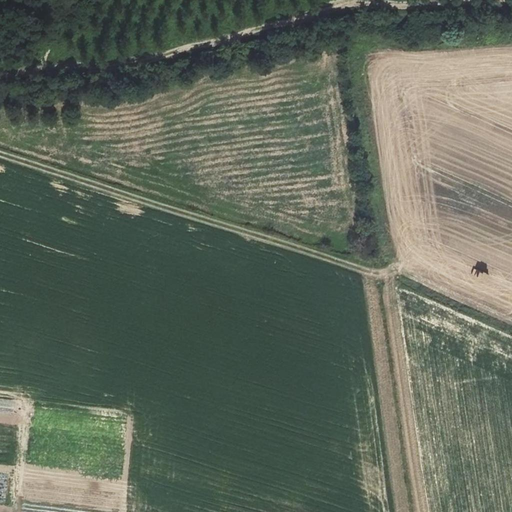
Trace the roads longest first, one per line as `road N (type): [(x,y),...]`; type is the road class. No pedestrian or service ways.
road 1 (track): [(0,68),(146,54),(344,2),(486,0)]
road 2 (track): [(0,153),(363,270),(387,274),(397,267)]
road 3 (track): [(387,274),(420,511)]
